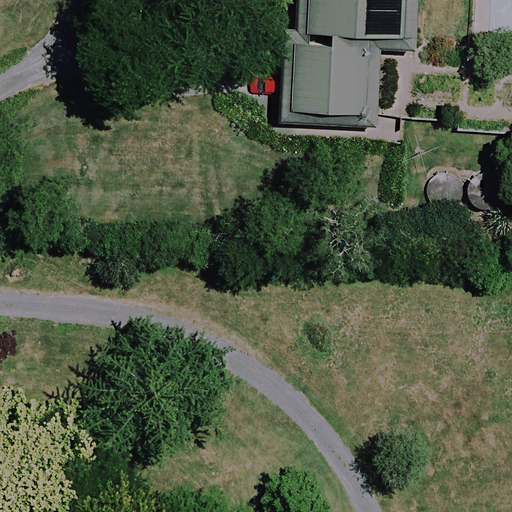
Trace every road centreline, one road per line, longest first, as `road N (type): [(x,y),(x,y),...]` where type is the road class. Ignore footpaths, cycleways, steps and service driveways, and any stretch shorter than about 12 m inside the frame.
road 1 (unknown): [(0,263),(107,273),(187,294),(242,331),(323,432),(356,511)]
road 2 (unknown): [(0,90),(84,66),(235,58)]
